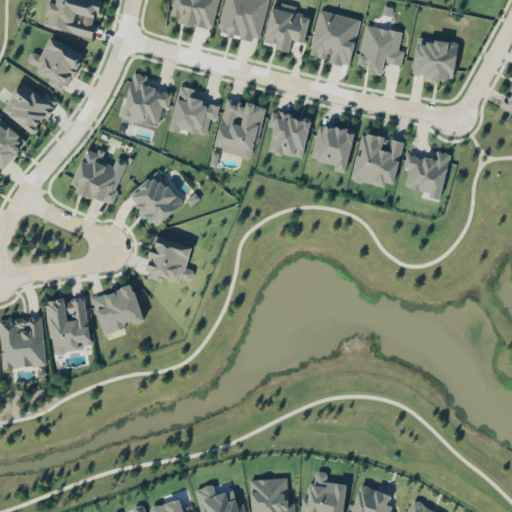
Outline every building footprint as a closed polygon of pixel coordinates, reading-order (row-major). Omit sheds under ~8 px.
[(100,1),(93,0),(49,0),(44,26),(92,37),(100,1)] [(211,29),(218,0),(174,0),(170,18),(211,29)] [(268,0),(225,0),(217,33),(258,42),(268,0)] [(304,42),(310,14),(295,11),(296,7),(272,1),(263,45),(289,50),(291,39),(304,42)] [(360,19),(319,9),(308,54),(328,59),(327,61),(349,66),(360,19)] [(358,63),(368,65),(367,72),(382,74),(384,62),(401,65),(403,50),(398,49),(401,31),(364,24),(358,63)] [(458,42),(417,36),(412,73),(431,76),(430,82),(439,84),(440,77),(453,79),(458,42)] [(83,53),(49,37),(41,55),(32,51),(27,61),(39,67),(36,72),(49,79),(48,83),(65,91),(83,53)] [(121,117),(156,126),(162,106),(168,107),(172,92),(145,85),(148,75),(133,71),(121,117)] [(2,108),(33,133),(54,106),(23,81),(2,108)] [(169,128),(205,136),(210,118),(216,120),(219,104),(192,98),(195,88),(179,84),(169,128)] [(498,108),(511,114),(511,86),(507,95),(505,94),(498,108)] [(216,146),(255,152),(263,104),(224,97),(216,146)] [(301,159),(311,120),(272,110),(268,126),(273,128),(267,150),(301,159)] [(335,164),(334,170),(345,172),(355,130),(319,122),(310,158),(335,164)] [(402,140),(361,132),(352,179),(394,187),(402,140)] [(126,160),(116,157),(114,164),(101,160),(105,150),(97,148),(96,151),(85,148),(72,191),(112,204),(126,160)] [(440,199),(450,153),(437,150),(435,159),(407,153),(403,167),(409,169),(405,186),(429,192),(428,196),(440,199)] [(128,193),(152,226),(182,205),(159,171),(128,193)] [(192,247),(157,235),(144,275),(161,281),(162,277),(175,281),(177,276),(190,280),(194,270),(185,267),(192,247)] [(92,296),(103,334),(125,327),(124,324),(143,319),(133,285),(92,296)] [(46,300),(52,353),(80,350),(79,343),(91,342),(86,297),(65,299),(65,298),(46,300)] [(0,332),(2,368),(45,365),(42,317),(0,318),(0,332)] [(343,511),(346,483),(326,481),(327,471),(315,470),(314,484),(308,483),(307,498),(302,497),(300,511),(343,511)] [(251,511),(294,511),(295,503),(288,503),(287,477),(250,478),(251,511)] [(195,488),(201,511),(239,511),(235,498),(228,500),(226,491),(216,494),(213,483),(195,488)] [(389,511),(392,505),(387,504),(390,493),(360,484),(350,511),(389,511)] [(149,507),(150,511),(194,511),(192,505),(182,508),(179,498),(149,507)] [(438,511),(414,499),(407,511),(438,511)] [(146,511),(143,503),(132,507),(133,511),(146,511)]
